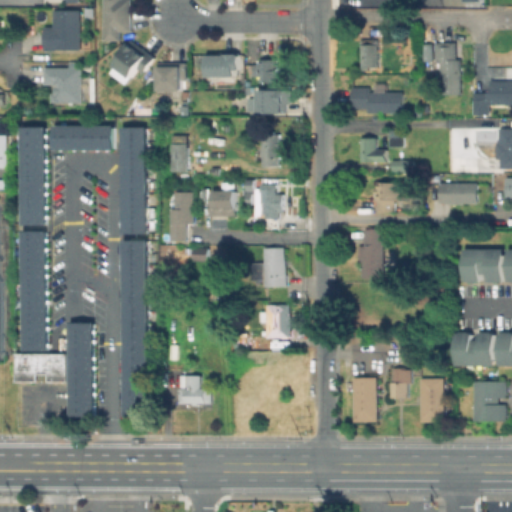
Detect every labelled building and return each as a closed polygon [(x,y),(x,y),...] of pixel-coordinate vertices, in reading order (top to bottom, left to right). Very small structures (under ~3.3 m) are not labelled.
[(133,0),(133,32),(122,32),(122,40),(107,40),(107,0),(133,0)] [(83,11),(82,50),(48,49),(48,23),(56,23),(56,11),(83,11)] [(404,27),(404,42),(387,41),(388,27),(404,27)] [(379,38),(379,67),(364,67),(363,38),(379,38)] [(458,41),(458,58),(461,58),(462,92),(441,93),(441,59),(437,59),(437,41),(458,41)] [(156,58),(146,72),(140,67),(127,83),(113,72),(136,42),(156,58)] [(436,42),(435,60),(425,60),(425,42),(436,42)] [(239,56),(239,75),(212,75),(212,56),(239,56)] [(277,59),(278,81),(262,82),(262,75),(257,75),(257,62),(262,62),(262,59),(277,59)] [(187,64),(187,89),(161,89),(161,64),(187,64)] [(94,92),(94,102),(56,102),(56,84),(48,84),(48,68),(73,68),(73,72),(85,72),(85,92),(94,92)] [(511,103),(506,103),(506,100),(491,100),(492,79),(511,79),(511,103)] [(404,91),(403,110),(369,110),(369,106),(354,106),(355,86),(370,86),(370,90),(404,91)] [(288,101),(288,112),(263,112),(263,100),(260,100),(260,90),(288,90),(288,101)] [(115,124),(115,147),(57,147),(57,124),(115,124)] [(8,137),(8,169),(0,169),(0,125),(2,125),(2,137),(8,137)] [(48,125),(49,222),(25,222),(24,126),(48,125)] [(149,125),(149,231),(126,231),(125,125),(149,125)] [(511,125),(511,166),(501,166),(501,157),(498,157),(498,140),(500,140),(500,125),(511,125)] [(404,129),(404,145),(391,145),(391,129),(404,129)] [(189,133),(189,169),(175,169),(174,133),(189,133)] [(280,133),(280,164),(264,164),(264,133),(280,133)] [(377,135),(378,148),(387,148),(388,161),(363,162),(362,136),(377,135)] [(415,159),(415,170),(393,170),(392,160),(415,159)] [(212,175),(212,166),(222,166),(222,175),(212,175)] [(246,189),(246,176),(255,176),(255,189),(246,189)] [(407,182),(407,199),(379,198),(380,181),(407,182)] [(237,183),(237,216),(213,216),(213,187),(225,187),(225,183),(237,183)] [(479,184),(478,204),(443,204),(443,184),(479,184)] [(281,185),(281,193),(287,193),(287,210),(280,209),(280,218),(265,218),(265,209),(258,209),(258,193),(265,193),(265,185),(281,185)] [(196,192),(196,218),(187,218),(187,240),(171,240),(172,192),(196,192)] [(49,229),(50,348),(26,348),(25,230),(49,229)] [(160,239),(160,230),(168,230),(168,239),(160,239)] [(386,234),(386,278),(363,278),(364,248),(369,248),(369,234),(386,234)] [(149,239),(151,414),(126,414),(125,239),(149,239)] [(286,247),(287,285),(266,286),(266,278),(254,279),(253,261),(265,261),(265,248),(286,247)] [(463,247),(464,280),(481,280),(481,272),(488,272),(488,282),(506,282),(506,247),(463,247)] [(210,249),(210,260),(196,260),(196,249),(210,249)] [(292,336),(268,337),(267,304),(291,303),(292,336)] [(96,321),(96,414),(73,414),(73,321),(96,321)] [(511,331),(499,331),(499,364),(511,364),(511,331)] [(455,332),(455,363),(495,363),(495,332),(478,332),(478,339),(472,339),(472,332),(455,332)] [(68,352),(68,378),(49,378),(49,372),(38,372),(38,379),(17,379),(17,353),(68,352)] [(392,367),(392,381),(389,383),(390,397),(408,397),(407,383),(411,382),(411,367),(392,367)] [(213,386),(213,401),(181,402),(181,386),(185,386),(184,375),(202,374),(202,387),(213,386)] [(378,376),(379,418),(356,419),(356,376),(378,376)] [(420,376),(442,377),(444,420),(421,421),(420,376)] [(505,381),(473,381),(473,419),(506,419),(506,402),(498,402),(498,396),(505,396),(505,381)]
